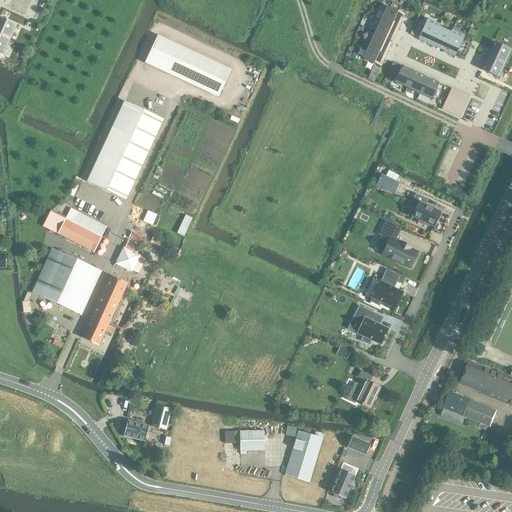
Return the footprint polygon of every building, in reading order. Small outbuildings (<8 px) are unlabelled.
[(387,6),(380,20),(398,29),(405,15),(387,6)] [(0,18),(0,34),(10,40),(17,26),(0,18)] [(427,19),(418,39),(419,40),(419,41),(424,43),(425,42),(430,45),(439,27),(440,25),(427,19)] [(380,20),(375,32),(393,41),(398,29),(380,20)] [(439,27),(430,45),(442,50),(451,32),(450,32),(439,27)] [(451,32),(442,50),(444,51),(444,52),(453,57),(454,56),(455,56),(464,36),(451,30),(450,32),(451,32)] [(375,32),(369,45),(387,53),(393,41),(375,32)] [(0,34),(0,51),(4,54),(10,40),(0,34)] [(231,70),(157,36),(144,63),(218,98),(231,70)] [(494,42),(487,56),(505,64),(511,50),(494,42)] [(369,45),(362,59),(381,67),(387,53),(369,45)] [(487,56),(480,70),(499,78),(505,64),(487,56)] [(393,62),(387,73),(393,76),(398,64),(393,62)] [(374,65),(368,79),(374,82),(377,74),(380,68),(374,65)] [(402,66),(394,83),(406,88),(414,72),(402,66)] [(414,72),(406,88),(419,94),(426,77),(414,72)] [(426,77),(419,94),(431,100),(439,83),(426,77)] [(451,88),(441,110),(447,112),(457,91),(451,88)] [(464,94),(454,115),(460,118),(469,97),(464,94)] [(163,120),(124,102),(87,182),(126,200),(163,120)] [(381,174),(375,185),(393,194),(399,183),(381,174)] [(416,194),(410,205),(416,208),(411,217),(419,220),(417,223),(424,226),(426,223),(433,227),(437,219),(438,220),(441,215),(439,214),(440,212),(425,205),(428,200),(416,194)] [(66,219),(65,220),(58,235),(93,253),(106,228),(70,209),(66,219)] [(50,210),(42,226),(58,235),(65,220),(66,219),(50,210)] [(147,210),(143,221),(152,225),(157,215),(147,210)] [(389,213),(386,219),(392,221),(395,215),(389,213)] [(186,214),(177,233),(184,236),(192,217),(186,214)] [(396,240),(386,235),(391,224),(385,221),(378,235),(389,241),(382,254),(411,268),(418,254),(409,249),(410,247),(401,242),(400,245),(394,242),(396,240)] [(131,232),(129,237),(143,243),(145,238),(131,232)] [(123,248),(115,264),(131,272),(139,256),(123,248)] [(101,271),(52,249),(32,293),(81,315),(101,271)] [(378,306),(380,302),(395,308),(402,293),(393,288),(399,276),(386,270),(380,282),(378,281),(371,297),(372,298),(370,302),(378,306)] [(105,331),(112,334),(114,328),(108,325),(127,283),(109,275),(81,337),(99,345),(105,331)] [(177,286),(174,294),(178,296),(182,289),(177,286)] [(29,301),(22,302),(23,313),(31,312),(29,301)] [(382,318),(359,306),(352,320),(361,324),(356,333),(363,337),(361,341),(369,345),(371,340),(381,345),(389,329),(379,325),(379,324),(377,323),(380,317),(382,318)] [(55,339),(53,343),(62,348),(64,344),(55,339)] [(479,341),(476,346),(484,349),(486,343),(479,341)] [(340,346),(336,355),(347,359),(350,351),(340,346)] [(511,379),(470,363),(462,384),(511,404),(511,379)] [(370,408),(380,387),(369,383),(372,376),(361,371),(357,377),(364,381),(354,401),(370,408)] [(462,407),(465,398),(450,392),(444,408),(464,416),(467,409),(462,407)] [(497,411),(465,398),(462,407),(467,409),(464,416),(481,423),(488,426),(490,427),(497,411)] [(157,401),(151,427),(166,431),(172,405),(157,401)] [(338,409),(336,416),(348,420),(350,413),(338,409)] [(148,426),(128,421),(127,420),(123,436),(124,437),(124,436),(144,442),(149,426),(148,426)] [(286,434),(295,436),(297,426),(287,425),(286,434)] [(489,441),(496,442),(499,428),(492,427),(489,441)] [(264,451),(264,431),(240,431),(240,451),(264,451)] [(298,431),(285,475),(309,483),(322,439),(298,431)] [(351,436),(347,447),(365,455),(370,444),(351,436)] [(346,500),(357,476),(343,470),(332,493),(346,500)]
